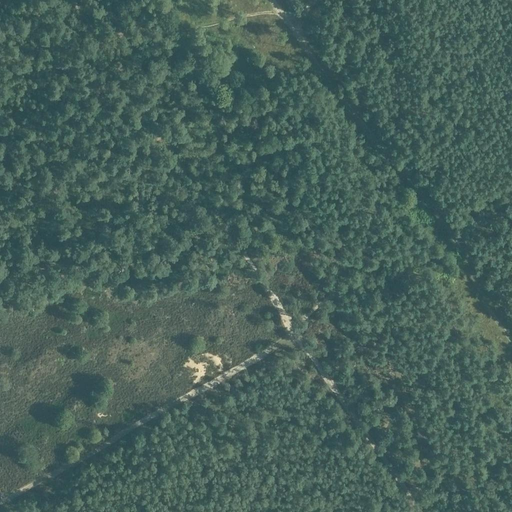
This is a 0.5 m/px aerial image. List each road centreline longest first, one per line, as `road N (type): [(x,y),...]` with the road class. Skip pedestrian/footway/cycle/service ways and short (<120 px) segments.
road 1 (track): [(72,0),(419,511)]
road 2 (track): [(511,182),(431,240),(330,295),(286,340),(0,503)]
road 3 (track): [(287,22),(442,225),(511,344)]
